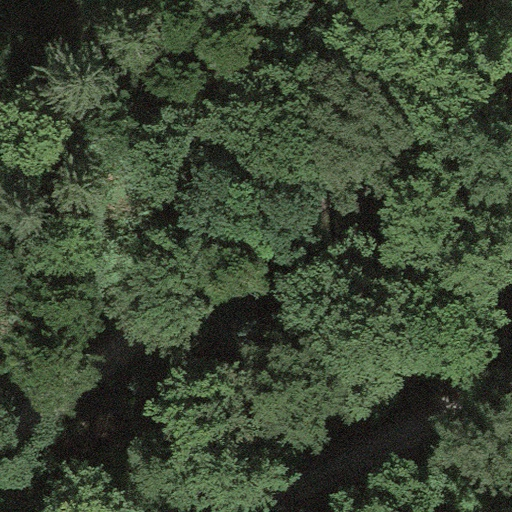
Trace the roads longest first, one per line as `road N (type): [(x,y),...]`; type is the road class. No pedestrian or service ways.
road 1 (track): [(0,455),(172,322),(494,0)]
road 2 (track): [(242,511),(511,389)]
